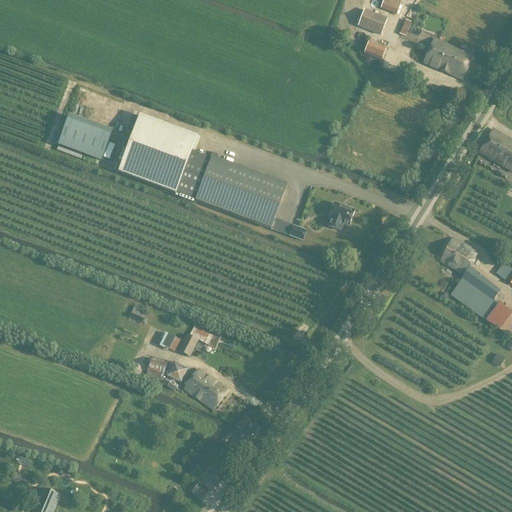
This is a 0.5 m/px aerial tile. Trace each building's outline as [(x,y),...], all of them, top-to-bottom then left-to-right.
[(391,0),(388,0),(386,7),(401,13),(404,5),(391,0)] [(387,20),(365,11),(359,27),(381,36),(387,20)] [(401,35),(406,37),(411,24),(406,22),(401,35)] [(434,40),(424,63),(424,64),(463,81),(473,58),(437,41),(434,40)] [(369,45),(364,56),(382,63),(386,52),(369,45)] [(113,132),(70,116),(67,122),(58,147),(83,156),(101,163),(113,132)] [(119,173),(271,229),(287,187),(191,151),(196,137),(140,117),(119,173)] [(63,120),(54,145),(58,147),(67,122),(63,120)] [(511,172),(511,141),(493,130),(479,154),(511,172)] [(109,144),(104,158),(109,160),(115,146),(109,144)] [(58,147),(57,151),(81,160),(83,156),(58,147)] [(349,227),(354,212),(353,211),(352,210),(349,208),(347,209),(334,204),(329,219),(332,220),(329,227),(340,231),(343,224),(349,227)] [(306,232),(293,227),(290,237),(303,241),(306,232)] [(440,262),(465,276),(470,268),(478,253),(453,238),(440,262)] [(511,270),(504,264),(496,274),(506,282),(511,286),(511,270)] [(451,296),(486,322),(498,305),(493,301),(500,292),(470,268),(465,276),(451,296)] [(133,306),(129,317),(144,323),(148,312),(133,306)] [(195,328),(190,337),(191,337),(198,341),(204,344),(208,334),(195,328)] [(164,333),(156,346),(171,354),(178,341),(164,333)] [(208,334),(204,344),(209,347),(214,337),(208,334)] [(198,341),(191,337),(190,337),(187,336),(178,353),(189,358),(198,341)] [(497,355),(492,363),(499,367),(504,359),(497,355)] [(162,382),(167,364),(151,360),(147,377),(162,382)] [(174,362),(167,376),(181,382),(187,369),(174,362)] [(229,391),(198,370),(184,390),(214,411),(229,391)] [(170,382),(167,387),(174,392),(178,387),(170,382)] [(246,419),(236,428),(241,433),(250,423),(246,419)] [(237,440),(239,441),(247,447),(260,430),(252,424),(244,435),(242,433),(240,433),(239,433),(236,437),(236,438),(237,440)] [(122,447),(125,441),(119,438),(116,443),(122,447)] [(226,452),(230,446),(224,442),(220,448),(226,452)] [(199,485),(192,493),(202,501),(220,477),(212,471),(200,486),(199,485)] [(53,511),(60,496),(42,489),(32,511),(53,511)]
